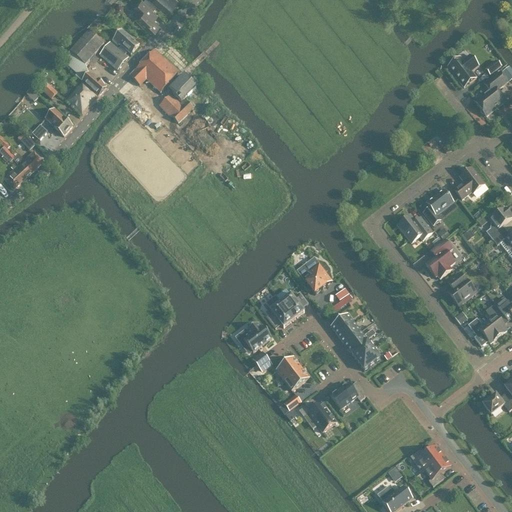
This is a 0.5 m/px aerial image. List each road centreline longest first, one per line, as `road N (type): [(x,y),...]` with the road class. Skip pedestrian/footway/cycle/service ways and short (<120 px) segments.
road 1 (residential): [(485,375),(370,229),(483,146)]
road 2 (unclassified): [(0,210),(46,174),(191,0)]
road 3 (residential): [(432,416),(400,374),(372,396),(350,366)]
